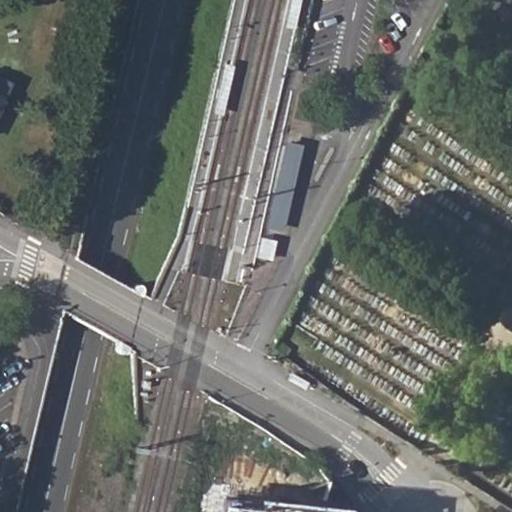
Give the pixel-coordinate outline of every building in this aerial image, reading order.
[(298,0),(288,0),(283,25),(293,27),(298,0)] [(230,64),(220,61),(209,111),(219,113),(230,64)] [(301,147),(282,142),(262,225),(281,229),(301,147)] [(274,238),(259,234),(254,257),(269,261),(274,238)] [(305,511),(217,502),(215,511),(305,511)]
